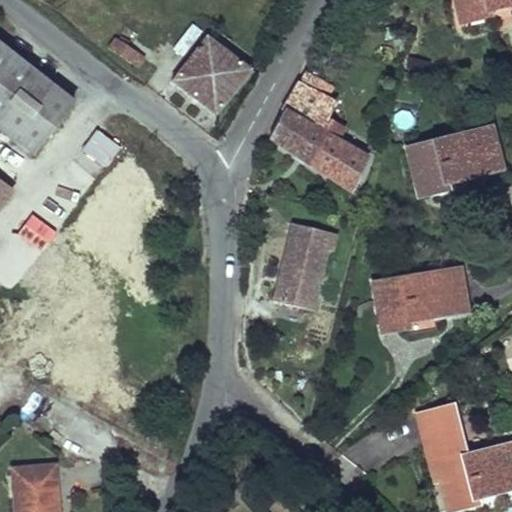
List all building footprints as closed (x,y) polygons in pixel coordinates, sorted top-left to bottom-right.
[(462,0),(454,0),(460,22),(467,21),(462,0)] [(511,0),(462,0),(467,21),(487,16),(485,9),(506,5),(511,3),(511,0)] [(250,71),(206,37),(171,82),(215,115),(250,71)] [(143,59),(116,42),(111,50),(137,67),(143,59)] [(73,104),(0,46),(0,131),(32,156),(73,104)] [(299,84),(270,137),(352,192),(367,159),(317,131),(332,103),(313,92),(319,82),(307,75),(301,85),(299,84)] [(490,131),(482,133),(492,173),(500,171),(490,131)] [(482,133),(413,149),(425,197),(446,191),(444,184),(469,178),(492,173),(482,133)] [(370,142),(366,149),(373,153),(377,146),(370,142)] [(413,149),(407,151),(418,198),(425,197),(413,149)] [(0,207),(10,195),(0,187),(0,207)] [(313,312),(326,252),(331,252),(334,236),(291,226),(279,278),(283,279),(282,286),(278,285),(274,304),(313,312)] [(458,272),(450,273),(457,312),(465,311),(461,286),(458,272)] [(457,312),(450,273),(379,285),(386,333),(408,329),(407,321),(457,312)] [(379,285),(372,286),(380,335),(386,333),(379,285)] [(448,409),(417,417),(433,481),(439,479),(444,478),(453,511),(474,505),(472,499),(511,488),(511,445),(461,459),(448,409)] [(58,511),(55,469),(15,472),(17,511),(58,511)] [(444,478),(439,479),(447,511),(449,511),(453,511),(444,478)]
